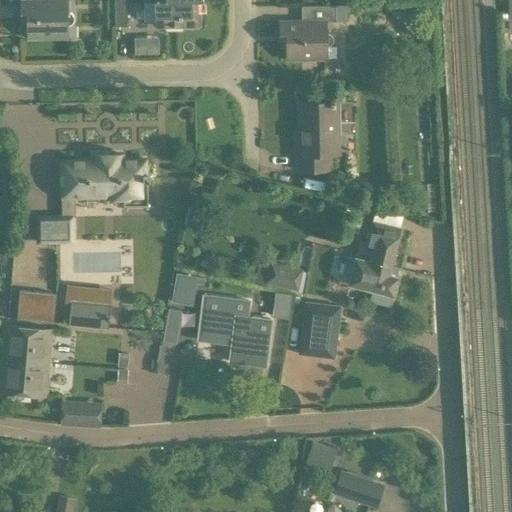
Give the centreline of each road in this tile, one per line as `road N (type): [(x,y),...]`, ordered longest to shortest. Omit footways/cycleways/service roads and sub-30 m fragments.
road 1 (residential): [(0,427),(125,437),(446,415)]
road 2 (residential): [(0,71),(20,78),(211,72),(242,37),(241,0)]
road 3 (residential): [(440,234),(446,415)]
